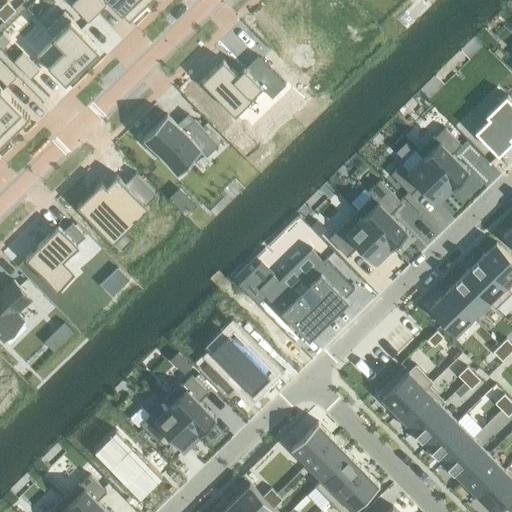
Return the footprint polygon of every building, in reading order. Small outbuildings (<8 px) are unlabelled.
[(83,0),(75,0),(71,5),(88,22),(96,13),(83,0)] [(99,0),(83,0),(96,13),(105,5),(99,0)] [(146,0),(109,0),(129,19),(147,1),(146,0)] [(6,2),(1,7),(9,16),(15,10),(6,2)] [(1,7),(0,7),(0,17),(3,21),(9,16),(1,7)] [(64,12),(47,29),(82,65),(99,48),(64,12)] [(53,36),(36,52),(65,82),(82,65),(47,29),(46,29),(53,36)] [(22,53),(13,61),(30,78),(39,70),(22,53)] [(223,59),(201,80),(235,114),(256,93),(255,92),(261,87),(271,97),(285,84),(257,55),(244,68),(244,67),(237,74),(223,59)] [(0,61),(0,78),(7,86),(15,77),(0,61)] [(0,87),(0,121),(12,134),(29,117),(0,87)] [(488,117),(475,131),(498,154),(511,140),(511,138),(510,136),(511,134),(511,100),(506,94),(485,114),(488,117)] [(145,140),(142,143),(154,155),(156,152),(177,173),(200,150),(206,156),(218,144),(194,119),(182,130),(177,124),(167,114),(143,137),(145,140)] [(0,121),(0,145),(12,134),(0,121)] [(433,135),(417,151),(453,187),(469,171),(452,154),(461,145),(444,127),(435,136),(433,135)] [(401,164),(390,174),(410,194),(420,185),(436,202),(452,187),(453,187),(417,151),(422,157),(408,171),(401,164)] [(102,180),(76,205),(121,251),(133,239),(124,231),(149,207),(146,204),(157,194),(135,172),(124,182),(116,174),(106,184),(102,180)] [(371,196),(356,211),(391,247),(407,232),(390,214),(401,203),(379,180),(367,191),(371,196)] [(356,211),(328,238),(347,256),(358,245),(375,263),(390,247),(391,248),(391,247),(356,211)] [(58,226),(25,258),(57,291),(75,274),(63,262),(79,247),(77,245),(85,236),(72,223),(63,231),(58,226)] [(511,225),(503,235),(511,244),(511,225)] [(511,258),(496,242),(479,259),(511,292),(511,291),(509,288),(511,285),(511,258)] [(272,274),(258,287),(277,307),(308,339),(348,300),(345,296),(354,288),(324,257),(322,260),(289,291),(278,280),(272,274)] [(479,259),(462,275),(495,308),(511,292),(479,259)] [(462,275),(446,290),(472,317),(488,302),(495,309),(495,308),(462,275)] [(0,338),(3,341),(24,321),(17,313),(31,299),(13,280),(0,293),(0,338)] [(446,290),(429,307),(455,334),(472,317),(446,290)] [(436,330),(427,339),(434,346),(443,337),(436,330)] [(215,355),(202,367),(228,393),(240,381),(252,394),(270,376),(269,374),(272,371),(236,334),(215,354),(215,355)] [(511,344),(506,338),(499,345),(508,354),(511,350),(511,344)] [(499,345),(492,351),(501,361),(508,354),(499,345)] [(415,364),(381,397),(398,415),(432,382),(415,364)] [(467,366),(457,375),(464,382),(473,373),(467,366)] [(473,373),(464,382),(471,388),(480,379),(473,373)] [(180,382),(164,398),(200,434),(216,419),(199,401),(208,392),(191,374),(182,383),(180,382)] [(432,382),(398,415),(414,431),(445,401),(429,385),(433,382),(432,382)] [(503,394),(494,403),(501,409),(510,400),(503,394)] [(149,415),(140,424),(157,442),(167,433),(183,450),(199,434),(199,435),(200,434),(164,398),(148,414),(149,415)] [(511,402),(510,400),(501,409),(507,416),(511,411),(511,402)] [(445,401),(414,431),(430,447),(457,421),(441,405),(445,401)] [(318,421),(290,448),(306,464),(333,437),(318,421)] [(457,421),(430,447),(446,464),(473,437),(457,421)] [(116,427),(93,450),(140,498),(163,476),(160,472),(168,464),(152,447),(143,455),(116,427)] [(333,437),(306,464),(321,479),(348,453),(333,437)] [(473,437),(446,464),(462,480),(489,454),(473,437)] [(321,479),(314,486),(330,501),(364,468),(348,453),(321,479)] [(489,454),(462,480),(478,496),(505,470),(489,454)] [(364,468),(330,501),(339,511),(350,511),(379,484),(364,468)] [(511,477),(505,470),(478,496),(493,511),(495,511),(511,495),(511,477)] [(79,482),(63,497),(76,511),(108,511),(97,500),(106,491),(89,474),(80,483),(79,482)] [(249,483),(233,498),(246,511),(277,511),(273,507),(268,502),(262,496),(249,483)] [(271,487),(262,496),(268,501),(276,493),(271,487)] [(276,493),(268,501),(273,507),(282,499),(276,493)] [(76,511),(63,497),(47,511),(76,511)] [(246,511),(233,498),(219,511),(246,511)]
